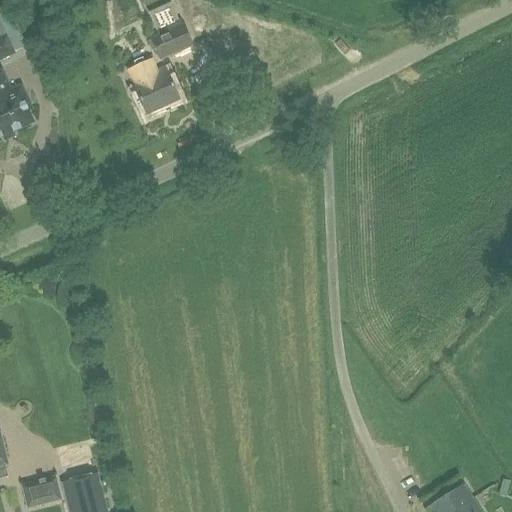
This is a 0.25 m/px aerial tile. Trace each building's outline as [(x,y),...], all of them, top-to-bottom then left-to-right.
[(161,31),(183,21),(176,6),(154,16),(161,31)] [(162,62),(194,48),(185,27),(153,41),(162,62)] [(0,60),(13,54),(6,38),(0,40),(0,60)] [(158,111),(180,101),(165,68),(150,75),(153,80),(134,88),(143,108),(138,110),(144,123),(160,115),(158,111)] [(1,73),(0,73),(0,138),(33,123),(25,106),(29,105),(21,88),(11,93),(1,73)] [(0,467),(9,465),(0,432),(0,467)] [(105,511),(96,476),(61,485),(67,511),(105,511)] [(22,487),(28,509),(61,501),(56,478),(22,487)] [(502,481),(497,497),(505,499),(510,483),(502,481)] [(425,511),(480,511),(464,486),(425,511)]
